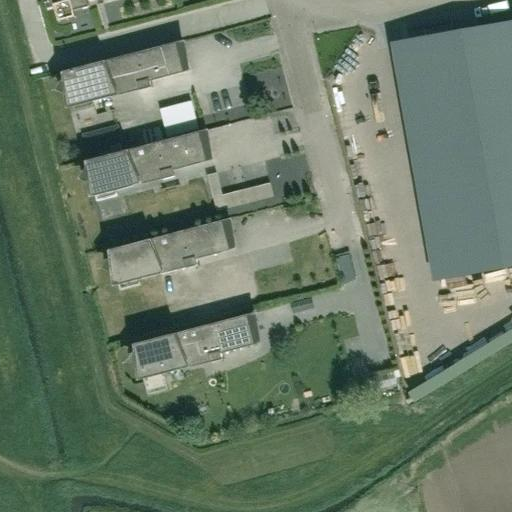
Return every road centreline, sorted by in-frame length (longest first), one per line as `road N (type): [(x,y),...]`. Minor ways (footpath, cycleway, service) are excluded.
road 1 (unclassified): [(351,250),(292,22)]
road 2 (unclassified): [(292,22),(415,0)]
